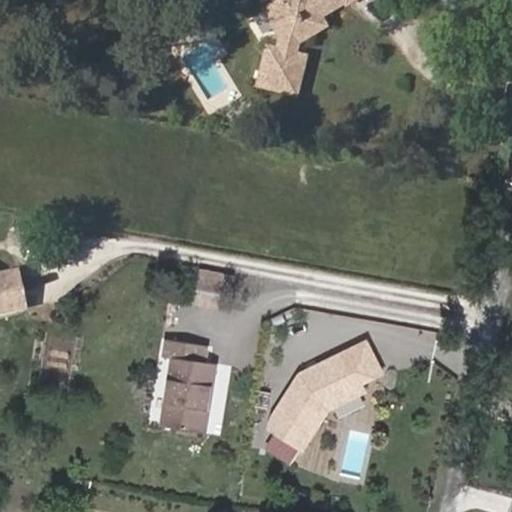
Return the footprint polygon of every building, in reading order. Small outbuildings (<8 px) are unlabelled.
[(319,13),(342,0),(273,0),(276,6),(268,11),(280,28),(275,51),(264,49),(258,85),(295,91),(301,56),(291,54),(294,37),(323,21),(319,13)] [(232,306),(237,281),(197,273),(192,301),(232,308),(232,306)] [(0,313),(18,310),(11,274),(0,276),(0,313)] [(302,371),(267,425),(301,446),(329,402),(387,374),(369,338),(302,371)] [(168,356),(176,357),(164,424),(208,432),(220,365),(207,363),(210,345),(171,339),(168,356)]
